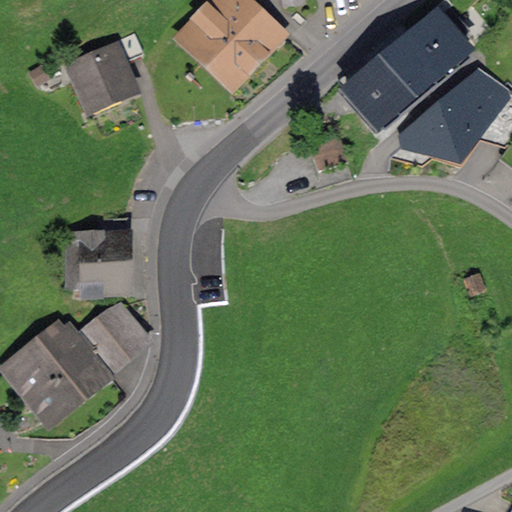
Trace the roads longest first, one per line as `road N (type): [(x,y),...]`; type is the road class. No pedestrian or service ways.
road 1 (tertiary): [(200,182),(175,231),(177,364),(166,399),(143,430),(30,511)]
road 2 (residential): [(200,182),(253,212),(390,182),(430,183),(472,194),(511,220)]
road 3 (tertiary): [(405,0),(200,182)]
